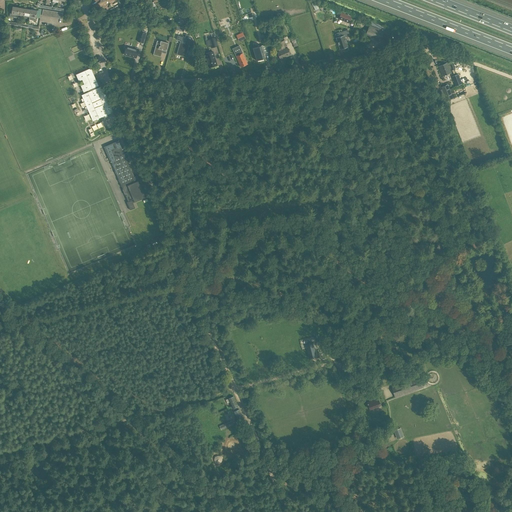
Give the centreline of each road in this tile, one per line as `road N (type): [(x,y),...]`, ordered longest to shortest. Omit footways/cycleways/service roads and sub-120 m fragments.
road 1 (track): [(127,137),(287,511)]
road 2 (track): [(248,76),(355,58),(407,37),(511,77)]
road 3 (track): [(0,452),(237,389)]
road 4 (track): [(124,511),(170,496),(96,426)]
road 5 (unclassified): [(107,84),(248,76)]
road 6 (unknown): [(237,389),(335,361),(350,395)]
road 7 (motorway): [(385,0),(511,49)]
